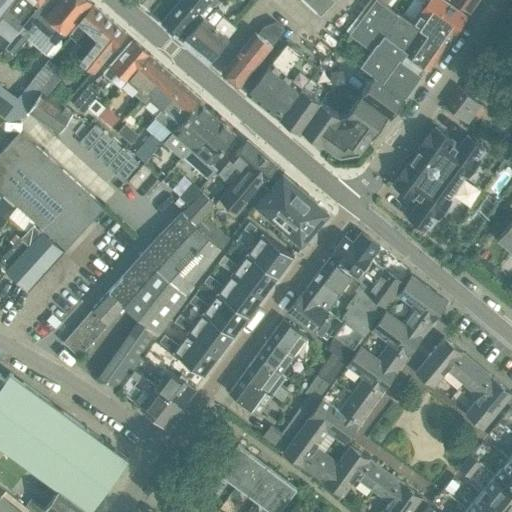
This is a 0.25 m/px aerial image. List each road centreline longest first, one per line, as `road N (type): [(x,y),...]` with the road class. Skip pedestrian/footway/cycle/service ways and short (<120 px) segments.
road 1 (residential): [(352,204),(165,454)]
road 2 (residential): [(352,204),(116,0)]
road 3 (residential): [(352,204),(498,0)]
road 4 (residential): [(352,204),(511,337)]
road 5 (residential): [(165,454),(0,341)]
